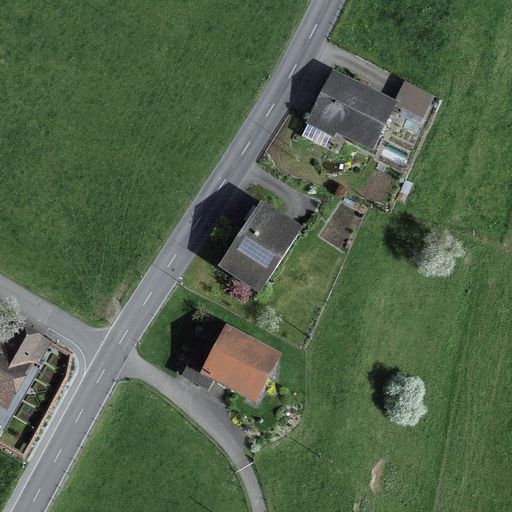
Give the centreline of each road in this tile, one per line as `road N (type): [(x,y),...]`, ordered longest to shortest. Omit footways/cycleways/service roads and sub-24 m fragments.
road 1 (tertiary): [(114,354),(270,107),(327,0)]
road 2 (tertiary): [(27,511),(114,354)]
road 3 (residential): [(0,289),(114,354)]
